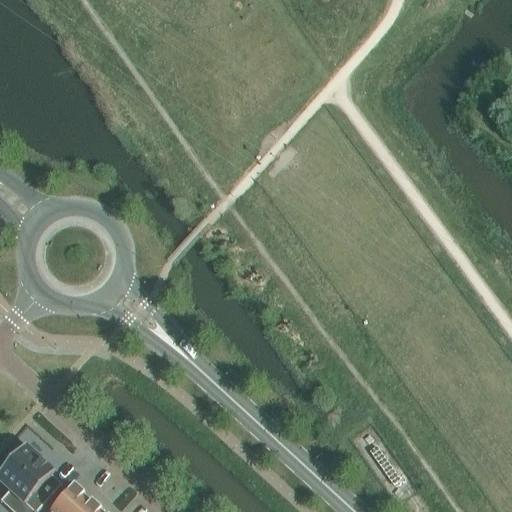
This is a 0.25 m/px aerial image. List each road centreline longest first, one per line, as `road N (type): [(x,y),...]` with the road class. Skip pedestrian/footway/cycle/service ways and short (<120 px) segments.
road 1 (residential): [(168,511),(0,355)]
road 2 (tertiary): [(351,511),(191,362)]
